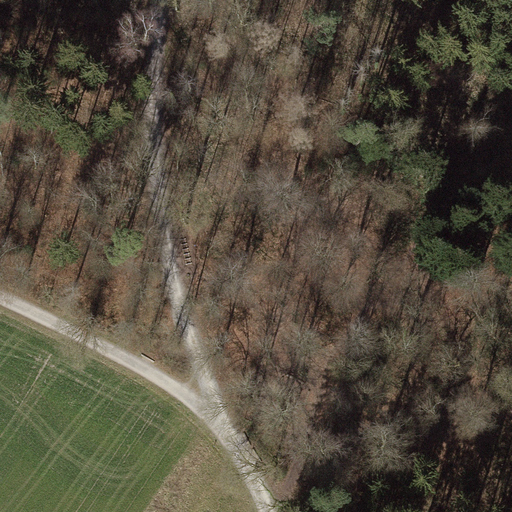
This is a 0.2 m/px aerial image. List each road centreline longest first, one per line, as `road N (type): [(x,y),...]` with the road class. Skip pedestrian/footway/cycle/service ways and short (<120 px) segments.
road 1 (track): [(163,0),(153,113),(168,277),(211,406)]
road 2 (track): [(0,296),(211,406)]
road 3 (track): [(211,406),(269,511)]
